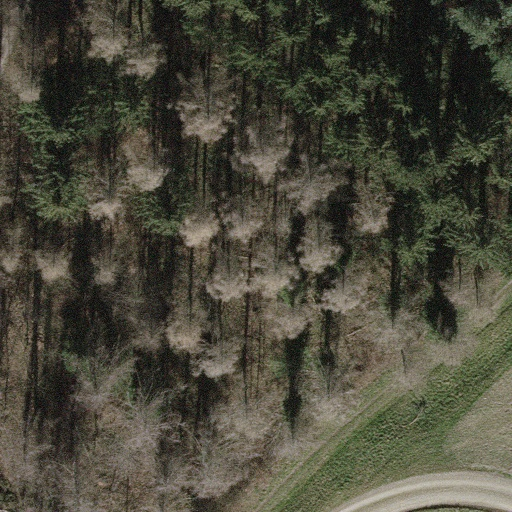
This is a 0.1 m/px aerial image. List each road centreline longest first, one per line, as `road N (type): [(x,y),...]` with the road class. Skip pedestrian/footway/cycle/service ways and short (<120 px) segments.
road 1 (track): [(254,511),(511,278)]
road 2 (track): [(360,511),(430,483),(511,488)]
